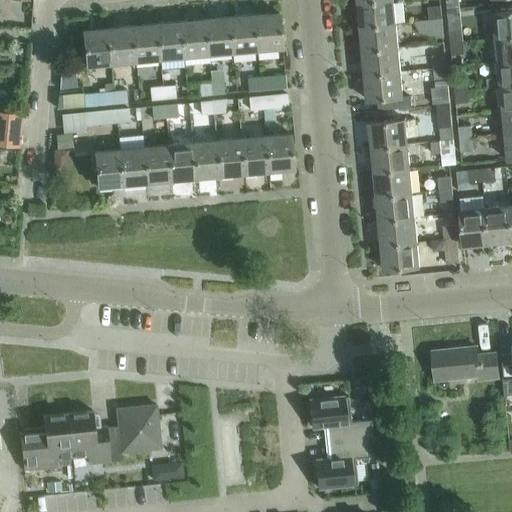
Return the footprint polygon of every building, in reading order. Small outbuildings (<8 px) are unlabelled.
[(393,0),(373,0),(358,1),(360,26),(396,22),(393,0)] [(428,19),(441,18),(440,5),(427,6),(428,19)] [(495,37),(511,35),(511,10),(492,12),(495,37)] [(253,15),(257,50),(281,48),(278,13),(253,15)] [(229,17),(232,53),(257,50),(253,15),(229,17)] [(205,19),(208,55),(232,53),(229,17),(205,19)] [(419,34),(443,38),(441,18),(428,19),(413,21),(419,34)] [(180,22),(184,57),(208,55),(205,19),(180,22)] [(156,24),(159,59),(184,57),(180,22),(156,24)] [(396,22),(360,26),(362,50),(398,47),(396,22)] [(132,26),(135,62),(159,59),(156,24),(132,26)] [(108,28),(111,64),(135,62),(132,26),(108,28)] [(111,64),(108,28),(82,31),(86,66),(111,64)] [(448,29),(450,42),(462,41),(461,28),(448,29)] [(511,35),(495,37),(497,62),(511,60),(511,35)] [(463,53),(462,41),(450,42),(451,54),(463,53)] [(398,47),(362,50),(365,74),(400,71),(398,47)] [(433,68),(445,66),(444,54),(432,55),(433,68)] [(511,60),(497,62),(499,77),(487,78),(487,87),(500,86),(511,84),(511,60)] [(445,66),(433,68),(434,81),(447,80),(445,66)] [(400,71),(365,74),(367,99),(403,96),(400,71)] [(259,77),(260,89),(285,87),(284,75),(259,77)] [(260,89),(259,77),(247,78),(248,90),(260,89)] [(454,91),(467,89),(466,78),(453,80),(454,91)] [(211,81),(212,94),(225,93),(223,80),(211,81)] [(199,95),(212,94),(211,81),(198,82),(199,95)] [(162,85),(163,99),(176,97),(175,84),(162,85)] [(502,110),(511,109),(511,84),(500,86),(502,110)] [(150,100),(163,99),(162,85),(149,87),(150,100)] [(454,91),(456,103),(468,102),(467,89),(454,91)] [(113,91),(114,103),(127,102),(126,90),(113,91)] [(88,93),(90,105),(114,103),(113,91),(88,93)] [(261,96),(262,108),(287,106),(286,93),(261,96)] [(262,108),(261,96),(249,97),(250,109),(262,108)] [(212,100),(214,113),(227,112),(225,99),(212,100)] [(214,113),(212,100),(200,101),(201,114),(214,113)] [(163,104),(165,118),(178,116),(177,103),(163,104)] [(165,118),(163,104),(151,106),(152,119),(165,118)] [(115,109),(116,122),(129,121),(128,108),(115,109)] [(116,122),(115,109),(83,112),(84,125),(116,122)] [(511,109),(502,110),(504,134),(511,133),(511,109)] [(371,147),(407,143),(405,118),(369,122),(371,147)] [(457,126),(459,139),(472,138),(470,125),(457,126)] [(439,128),(440,140),(453,139),(451,126),(439,128)] [(72,133),(57,134),(58,148),(73,147),(72,133)] [(265,136),(268,171),(293,169),(289,134),(265,136)] [(122,135),(122,144),(144,144),(144,135),(122,135)] [(240,138),(244,173),(268,171),(265,136),(240,138)] [(216,140),(220,176),(244,173),(240,138),(216,140)] [(459,139),(460,151),(473,150),(472,138),(459,139)] [(453,139),(440,140),(441,153),(454,151),(453,139)] [(192,143),(195,178),(220,176),(216,140),(192,143)] [(167,145),(171,180),(195,178),(192,143),(167,145)] [(407,143),(371,147),(374,171),(410,168),(407,143)] [(143,147),(146,182),(171,180),(167,145),(143,147)] [(119,149),(122,185),(146,182),(143,147),(119,149)] [(122,185),(119,149),(94,152),(98,187),(122,185)] [(481,168),(482,181),(495,180),(494,167),(481,168)] [(410,168),(374,171),(376,195),(412,192),(410,168)] [(456,170),(457,182),(469,181),(469,183),(482,181),(481,168),(456,170)] [(439,189),(452,188),(450,175),(437,177),(439,189)] [(452,188),(439,189),(440,202),(453,200),(452,188)] [(412,192),(376,195),(379,220),(414,216),(412,192)] [(485,207),(488,243),(511,240),(511,237),(509,204),(485,207)] [(488,243),(485,207),(459,209),(463,245),(488,243)] [(414,216),(379,220),(381,244),(417,240),(414,216)] [(442,226),(443,238),(456,237),(455,224),(442,226)] [(446,263),(458,262),(456,237),(443,238),(446,263)] [(383,269),(406,267),(406,274),(420,273),(419,265),(417,240),(381,244),(383,269)] [(478,379),(498,377),(496,352),(477,353),(476,346),(431,350),(434,378),(478,375),(478,379)] [(504,395),(511,393),(511,353),(500,354),(504,395)] [(327,441),(369,436),(367,417),(358,418),(347,420),(344,394),(308,398),(312,427),(325,426),(327,441)] [(366,403),(356,405),(358,418),(367,417),(366,403)] [(44,428),(20,431),(25,470),(37,469),(57,467),(56,457),(87,454),(88,462),(123,459),(122,451),(159,447),(160,447),(156,404),(117,408),(119,430),(102,432),(102,431),(95,432),(93,410),(43,415),(44,428)] [(319,488),(354,484),(351,457),(372,456),(369,436),(327,441),(329,457),(315,458),(319,488)] [(183,462),(167,463),(168,479),(184,477),(183,462)] [(61,481),(48,483),(49,492),(61,491),(61,481)]
